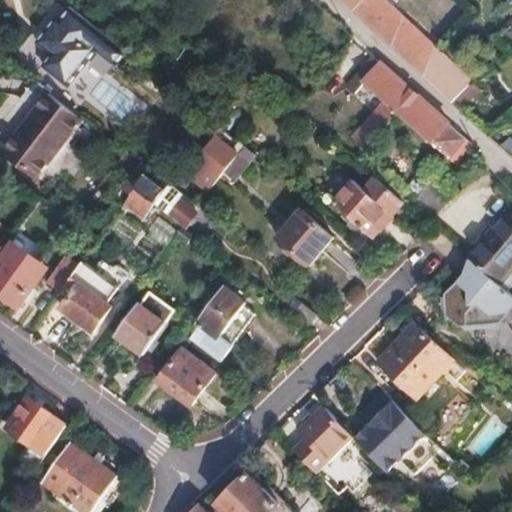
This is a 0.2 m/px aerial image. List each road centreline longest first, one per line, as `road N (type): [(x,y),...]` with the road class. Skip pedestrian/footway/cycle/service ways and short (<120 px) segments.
road 1 (residential): [(426,262),(240,445),(202,463)]
road 2 (residential): [(0,323),(202,463)]
road 3 (residential): [(332,0),(511,167)]
